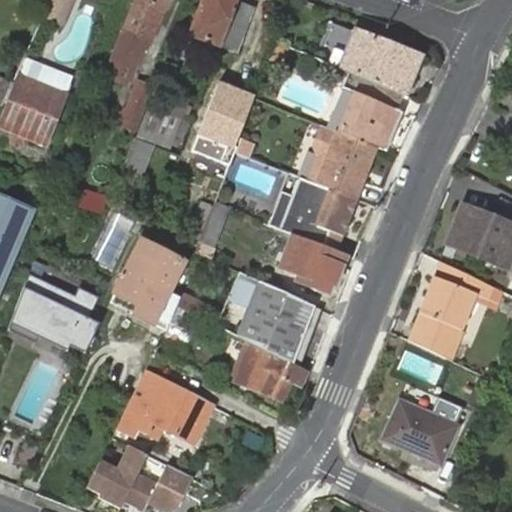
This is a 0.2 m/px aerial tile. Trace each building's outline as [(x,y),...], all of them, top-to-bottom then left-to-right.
[(51,0),(44,16),(62,24),(73,0),(51,0)] [(135,0),(134,2),(127,23),(108,71),(108,72),(128,81),(149,39),(153,40),(168,0),(135,0)] [(238,2),(238,0),(203,0),(190,35),(220,47),(228,27),(238,2)] [(220,47),(220,48),(236,54),(244,33),(254,8),(238,2),(228,27),(220,47)] [(127,23),(108,15),(89,64),(108,71),(127,23)] [(403,96),(404,96),(419,59),(355,32),(343,27),(333,50),(327,64),(339,69),(348,73),(403,96)] [(287,47),(277,42),(270,60),(281,64),(287,47)] [(70,84),(22,65),(4,104),(8,105),(19,78),(65,95),(70,84)] [(161,87),(172,90),(177,73),(167,69),(161,87)] [(397,110),(403,96),(348,73),(342,88),(357,94),(340,134),(376,148),(377,149),(385,152),(401,113),(397,110)] [(19,78),(8,105),(7,108),(6,108),(0,123),(0,127),(17,134),(27,138),(46,146),(65,95),(19,78)] [(227,166),(231,155),(234,148),(254,98),(218,84),(199,134),(192,152),(227,166)] [(340,134),(323,127),(315,146),(318,157),(308,182),(319,186),(356,200),(365,178),(359,176),(362,168),(368,170),(376,148),(340,134)] [(24,146),(27,138),(17,134),(14,142),(24,146)] [(154,146),(135,138),(117,183),(136,190),(154,146)] [(359,176),(365,178),(368,170),(362,168),(359,176)] [(308,182),(294,218),(329,232),(342,237),(356,200),(319,186),(308,182)] [(79,193),(76,206),(98,211),(101,199),(79,193)] [(214,207),(200,243),(214,248),(230,208),(215,202),(214,207)] [(203,203),(189,238),(200,243),(214,207),(203,203)] [(0,205),(0,278),(27,216),(0,205)] [(464,225),(454,248),(505,268),(511,252),(511,226),(462,206),(455,222),(464,225)] [(294,218),(288,233),(292,235),(323,247),(329,232),(294,218)] [(446,245),(454,248),(464,225),(455,222),(446,245)] [(342,267),(346,255),(323,247),(292,235),(280,268),(299,276),(296,282),(329,294),(333,285),(335,286),(342,267)] [(186,309),(189,310),(194,300),(178,292),(175,297),(168,293),(183,265),(141,243),(115,294),(139,307),(134,315),(152,325),(166,332),(178,305),(186,309)] [(442,263),(439,261),(428,290),(431,290),(442,263)] [(489,301),(494,289),(442,263),(431,290),(428,290),(418,314),(421,315),(414,331),(454,347),(475,295),(489,301)] [(314,307),(239,273),(221,314),(216,327),(246,342),(247,342),(291,364),(314,307)] [(74,298),(28,276),(8,334),(34,346),(37,341),(65,355),(69,350),(85,357),(100,327),(88,321),(100,299),(79,289),(74,298)] [(216,327),(221,314),(194,300),(189,310),(189,313),(216,327)] [(166,332),(163,338),(186,348),(193,333),(178,327),(186,309),(178,305),(166,332)] [(408,341),(449,361),(454,347),(414,331),(421,315),(418,314),(408,341)] [(246,342),(228,380),(235,383),(277,401),(286,381),(297,387),(305,371),(291,364),(247,342),(246,342)] [(213,408),(146,373),(126,410),(128,411),(118,428),(134,436),(143,418),(193,444),(213,408)] [(460,401),(467,406),(480,379),(473,375),(460,401)] [(480,379),(467,406),(466,409),(480,416),(494,386),(480,379)] [(399,401),(382,440),(404,449),(406,447),(441,462),(456,426),(454,426),(461,408),(438,398),(430,415),(399,401)] [(246,441),(260,448),(264,440),(250,433),(246,441)] [(28,471),(39,448),(25,441),(14,464),(28,471)] [(138,474),(148,456),(130,447),(117,472),(99,463),(85,489),(99,496),(97,499),(119,511),(124,501),(138,474)] [(175,511),(192,479),(169,467),(159,485),(138,474),(124,501),(146,511),(149,507),(158,511),(175,511)]
